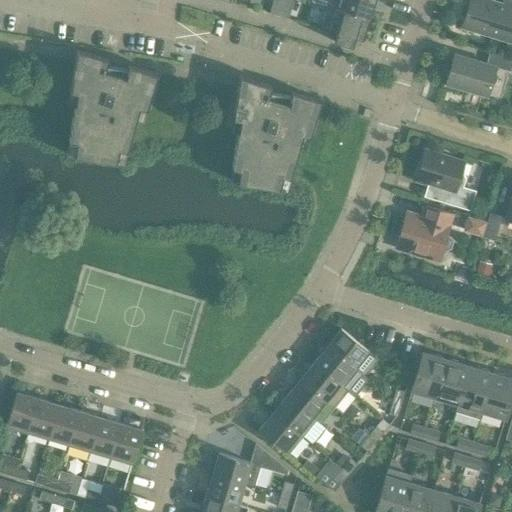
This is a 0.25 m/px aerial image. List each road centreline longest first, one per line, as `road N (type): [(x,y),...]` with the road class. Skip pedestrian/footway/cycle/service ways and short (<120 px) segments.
road 1 (residential): [(317,291),(357,212),(391,103)]
road 2 (residential): [(511,348),(317,291)]
road 3 (residential): [(391,103),(210,48)]
road 4 (residential): [(11,350),(187,405)]
road 5 (residential): [(187,405),(240,381),(317,291)]
road 6 (residential): [(511,140),(391,103)]
